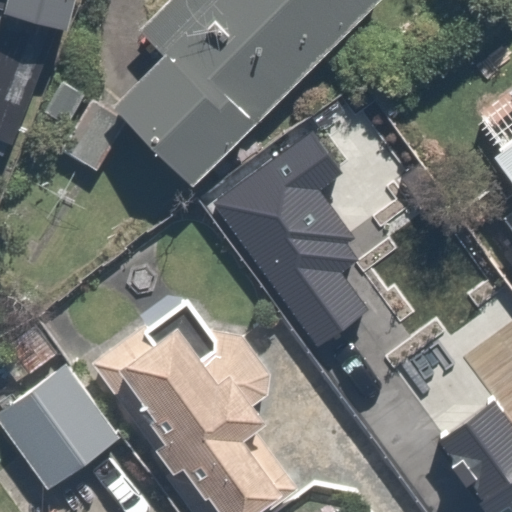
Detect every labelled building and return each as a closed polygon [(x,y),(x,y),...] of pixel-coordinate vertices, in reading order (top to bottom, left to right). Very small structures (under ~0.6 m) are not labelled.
[(0,0),(0,134),(73,153),(111,0),(0,0)] [(204,184),(393,0),(186,0),(153,32),(175,55),(126,103),(204,184)] [(511,101),(487,118),(511,154),(511,101)] [(296,511),(341,482),(228,315),(126,384),(212,511),(296,511)] [(88,352),(0,415),(0,420),(49,488),(139,423),(88,352)] [(511,511),(511,383),(386,470),(415,511),(511,511)]
